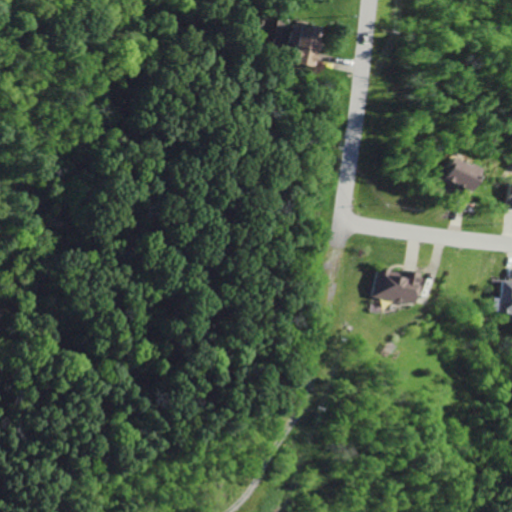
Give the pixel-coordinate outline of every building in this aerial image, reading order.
[(285,43),(288,44),(288,64),(311,65),(312,26),(286,25),(285,43)] [(462,193),(472,168),(459,163),(459,165),(437,157),(428,180),(462,193)] [(511,209),(502,209),(505,179),(511,179),(511,209)] [(369,297),(404,303),(410,274),(374,268),(369,297)] [(511,314),(511,287),(511,288),(511,282),(498,280),(495,298),(489,297),(487,312),(511,314)]
